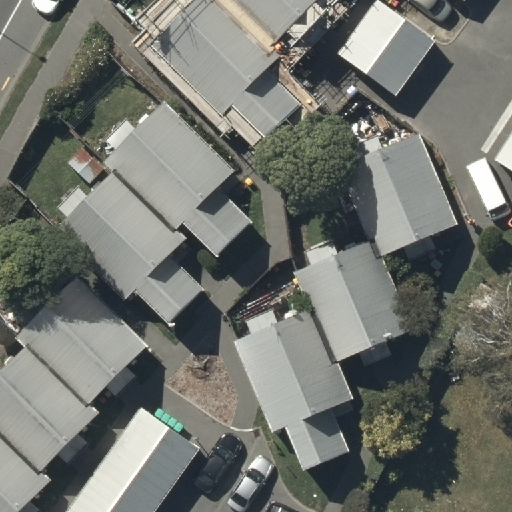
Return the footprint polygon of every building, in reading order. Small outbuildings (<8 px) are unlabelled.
[(263,67),(281,49),(273,40),(229,0),(186,0),(149,38),(223,110),(232,101),(263,131),(295,98),(263,67)] [(229,0),(273,40),(310,0),(229,0)] [(436,39),(382,0),(372,0),(337,50),(397,93),(436,39)] [(219,184),(236,166),(164,97),(104,158),(111,161),(177,223),(183,217),(218,251),(253,216),(219,184)] [(378,252),(459,219),(420,125),(340,158),(371,233),(378,252)] [(511,126),(494,155),(511,166),(511,126)] [(103,165),(82,144),(68,158),(90,179),(103,165)] [(171,250),(187,233),(177,223),(111,161),(53,222),(127,294),(136,285),(173,320),(207,284),(171,250)] [(334,357),(410,324),(378,252),(371,233),(294,267),(310,302),(334,357)] [(88,402),(148,340),(77,271),(17,333),(26,342),(88,402)] [(330,403),(351,394),(334,357),(310,302),(232,335),(271,428),(286,421),(303,463),(348,444),(330,403)] [(0,428),(39,467),(96,408),(88,402),(26,342),(0,368),(0,428)] [(153,511),(202,444),(142,401),(61,511),(153,511)] [(0,511),(14,511),(50,476),(39,467),(0,428),(0,511)]
